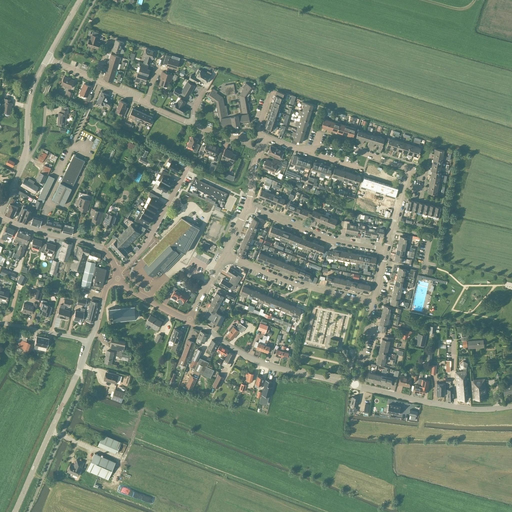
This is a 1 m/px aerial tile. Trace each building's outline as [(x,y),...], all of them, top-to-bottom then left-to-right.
[(98,37),(92,35),(91,40),(89,39),(87,46),(98,49),(100,42),(97,42),(98,37)] [(123,50),(121,49),(123,42),(115,40),(112,51),(120,53),(122,53),(123,53),(124,51),(124,50),(123,50)] [(150,65),(152,59),(153,59),(156,51),(146,48),(144,56),(145,57),(143,62),(150,65)] [(111,54),(109,60),(119,63),(121,57),(111,54)] [(179,61),(171,59),(172,57),(166,55),(163,63),(167,65),(166,66),(170,67),(170,66),(177,68),(179,61)] [(119,63),(109,60),(107,67),(117,70),(119,63)] [(140,67),(138,72),(147,75),(147,76),(148,76),(150,70),(146,68),(146,65),(140,63),(139,67),(140,67)] [(117,70),(107,67),(105,73),(115,76),(117,70)] [(191,75),(189,79),(197,83),(199,79),(206,83),(210,76),(211,73),(207,71),(206,73),(201,71),(201,70),(198,69),(196,73),(198,75),(197,77),(191,75)] [(145,81),(147,76),(147,75),(138,72),(136,78),(135,77),(134,81),(140,83),(141,80),(145,81)] [(172,75),(162,72),(161,77),(162,77),(160,84),(167,87),(170,79),(171,80),(172,75)] [(103,79),(106,80),(113,82),(115,76),(105,73),(103,79)] [(74,81),(64,76),(61,84),(64,86),(64,87),(70,89),(70,88),(71,88),(74,81)] [(188,96),(194,86),(187,82),(181,92),(188,96)] [(244,88),(250,93),(254,87),(252,85),(251,87),(245,83),(242,87),(244,88)] [(91,87),(84,84),(80,93),(87,97),(85,100),(89,102),(92,95),(89,94),(91,87)] [(224,85),(226,96),(228,94),(233,93),(235,94),(234,84),(224,85)] [(212,100),(216,93),(217,91),(213,88),(209,94),(208,93),(206,96),(212,100)] [(250,93),(244,88),(239,95),(248,97),(250,93)] [(274,100),(282,103),(285,94),(277,91),(274,100)] [(101,92),(100,96),(97,102),(104,105),(109,107),(112,101),(107,99),(108,95),(101,92)] [(223,98),(216,93),(212,100),(215,102),(223,98)] [(224,106),(223,98),(215,102),(216,107),(224,106)] [(4,113),(5,113),(5,114),(5,115),(6,115),(7,116),(8,115),(9,115),(9,114),(10,114),(12,103),(11,103),(11,100),(4,99),(4,102),(5,102),(4,113)] [(182,114),(186,108),(182,106),(183,104),(184,105),(185,102),(180,99),(178,103),(177,102),(173,109),(182,114)] [(118,103),(119,104),(116,111),(120,112),(119,114),(124,117),(127,109),(124,108),(126,103),(120,100),(120,101),(119,101),(118,103)] [(304,105),(303,108),(311,111),(313,106),(302,102),(301,105),(304,105)] [(131,120),(133,121),(137,110),(132,108),(129,116),(132,118),(131,120)] [(68,114),(68,110),(62,110),(61,113),(59,113),(58,125),(66,125),(67,114),(68,114)] [(137,110),(133,121),(134,122),(136,120),(139,121),(142,112),(137,110)] [(141,125),(143,126),(147,115),(142,112),(139,121),(142,122),(141,125)] [(310,116),(299,113),(298,115),(301,116),(300,119),(308,121),(310,116)] [(147,115),(143,126),(144,126),(145,124),(149,125),(152,117),(147,115)] [(232,126),(240,125),(240,124),(238,116),(231,117),(232,125),(232,126)] [(266,123),(278,127),(275,126),(276,121),(267,118),(266,123)] [(278,127),(266,123),(264,127),(265,127),(263,132),(269,133),(270,129),(276,131),(278,127)] [(297,129),(305,131),(307,126),(296,123),(295,125),(298,126),(297,129)] [(357,142),(363,144),(364,139),(367,140),(369,134),(358,131),(356,137),(359,138),(357,142)] [(302,142),(304,137),(293,133),(292,136),(294,137),(294,139),(302,142)] [(368,145),(373,147),(374,143),(377,143),(379,137),(369,134),(367,140),(369,141),(368,145)] [(198,139),(191,136),(187,146),(194,149),(193,151),(196,152),(199,145),(196,144),(198,139)] [(391,148),(394,139),(389,138),(386,147),(391,148)] [(397,150),(400,141),(394,139),(391,148),(397,150)] [(127,140),(125,146),(132,150),(135,144),(127,140)] [(405,143),(400,141),(397,150),(402,152),(405,143)] [(201,158),(202,155),(203,152),(209,155),(213,145),(207,142),(205,147),(202,146),(198,154),(199,154),(198,156),(201,158)] [(410,144),(405,143),(402,152),(407,153),(410,144)] [(416,146),(410,144),(407,153),(413,155),(416,146)] [(213,145),(209,155),(214,157),(213,160),(217,162),(220,153),(217,152),(219,148),(213,145)] [(271,146),(268,153),(280,159),(284,151),(271,146)] [(421,148),(416,146),(413,155),(418,157),(421,148)] [(225,149),(221,160),(227,162),(227,161),(232,163),(235,155),(231,153),(232,152),(225,149)] [(47,154),(42,151),(38,160),(42,162),(47,154)] [(73,155),(60,182),(52,200),(64,205),(85,161),(73,155)] [(295,168),(299,169),(303,158),(294,155),(291,164),(295,165),(295,167),(295,168)] [(177,172),(180,166),(176,163),(178,160),(171,156),(168,161),(168,162),(170,163),(168,167),(173,169),(172,170),(176,172),(176,171),(177,172)] [(303,158),(299,169),(304,171),(304,168),(307,159),(303,158)] [(279,168),(279,166),(281,162),(273,159),(272,162),(266,159),(263,167),(274,172),(276,173),(277,172),(279,168)] [(324,178),(325,175),(328,166),(323,164),(320,173),(319,176),(324,178)] [(44,165),(41,172),(47,175),(51,168),(44,165)] [(337,178),(340,170),(334,168),(332,176),(337,178)] [(163,170),(157,180),(169,186),(172,180),(168,178),(170,174),(163,170)] [(347,183),(348,181),(350,173),(345,171),(342,180),(342,182),(347,183)] [(47,175),(41,172),(40,172),(36,180),(44,184),(47,175)] [(42,202),(43,202),(55,178),(49,175),(37,200),(42,202)] [(194,178),(191,185),(198,188),(197,189),(201,181),(194,178)] [(28,181),(25,179),(21,186),(34,194),(38,187),(32,183),(34,181),(29,179),(28,181)] [(157,180),(155,183),(152,189),(159,193),(161,189),(166,192),(169,186),(157,180)] [(201,181),(197,189),(204,192),(208,184),(201,181)] [(208,184),(204,192),(210,195),(214,187),(208,184)] [(264,200),(268,190),(269,187),(266,185),(265,187),(265,189),(265,191),(261,190),(258,197),(264,200)] [(214,187),(210,195),(211,195),(211,194),(214,195),(213,197),(217,198),(221,190),(214,187)] [(221,190),(217,198),(223,202),(227,193),(221,190)] [(268,190),(264,200),(270,202),(273,194),(268,192),(268,190)] [(79,200),(77,205),(81,206),(80,209),(87,212),(92,196),(80,192),(77,200),(79,200)] [(151,198),(148,203),(157,208),(160,202),(156,200),(158,196),(151,192),(148,196),(151,198)] [(279,196),(273,194),(270,202),(276,204),(279,196)] [(286,204),(288,199),(285,197),(285,199),(281,197),(282,196),(279,195),(279,196),(276,204),(282,207),(283,203),(286,204)] [(12,198),(10,203),(5,214),(13,218),(18,207),(13,205),(15,200),(12,198)] [(288,199),(286,204),(288,205),(286,211),(292,213),(296,204),(296,203),(294,202),(293,204),(290,203),(291,200),(288,199)] [(148,203),(145,208),(154,213),(157,208),(148,203)] [(292,213),(298,215),(301,207),(298,206),(298,205),(296,204),(292,213)] [(23,205),(22,207),(17,219),(22,221),(27,209),(25,208),(26,206),(23,205)] [(441,208),(435,206),(433,216),(433,218),(438,220),(441,208)] [(154,213),(145,208),(142,207),(140,211),(143,213),(151,218),(154,213)] [(301,207),(298,215),(304,217),(307,210),(301,207)] [(30,208),(29,210),(27,209),(22,221),(27,223),(33,209),(30,208)] [(103,212),(92,208),(90,216),(93,217),(92,221),(99,223),(103,212)] [(117,212),(115,212),(114,211),(111,210),(110,211),(109,213),(107,213),(105,217),(106,218),(105,221),(104,221),(103,224),(110,227),(111,223),(115,225),(118,216),(119,212),(117,212)] [(312,212),(307,210),(304,217),(310,220),(313,210),(312,212)] [(316,220),(320,212),(319,212),(313,210),(310,220),(311,218),(316,220)] [(322,222),(325,215),(322,214),(323,211),(320,210),(320,212),(316,220),(322,222)] [(140,211),(137,216),(134,221),(142,225),(143,221),(148,224),(151,218),(143,213),(140,211)] [(328,225),(332,215),(329,214),(328,216),(325,215),(322,222),(328,225)] [(332,215),(328,225),(334,227),(337,219),(331,217),(332,215)] [(33,216),(31,224),(40,227),(42,219),(43,220),(43,218),(40,217),(39,218),(33,216)] [(253,218),(250,224),(257,227),(260,222),(263,223),(265,220),(256,216),(255,219),(253,218)] [(143,258),(148,263),(144,267),(153,276),(160,269),(164,274),(181,256),(184,252),(186,253),(200,228),(182,218),(143,258)] [(47,220),(45,227),(60,231),(62,224),(47,220)] [(351,234),(353,224),(349,223),(350,221),(344,220),(343,228),(346,228),(345,233),(348,233),(349,234),(351,234)] [(357,225),(353,224),(351,234),(354,235),(354,234),(358,235),(358,231),(362,231),(363,224),(358,223),(357,225)] [(131,224),(125,230),(135,239),(140,233),(131,224)] [(257,227),(250,224),(248,230),(255,233),(257,227)] [(363,224),(362,231),(365,232),(364,234),(364,236),(367,237),(370,238),(372,228),(372,226),(363,224)] [(5,226),(2,234),(0,238),(5,240),(7,236),(11,237),(14,229),(12,228),(11,229),(5,226)] [(74,229),(64,226),(62,232),(72,235),(74,229)] [(271,237),(272,235),(275,236),(278,229),(272,226),(268,236),(271,237)] [(372,226),(372,228),(370,238),(373,238),(376,239),(377,234),(383,235),(385,228),(372,226)] [(278,229),(275,236),(281,238),(284,231),(278,229)] [(21,239),(24,232),(17,230),(13,239),(12,243),(17,244),(18,241),(19,238),(21,239)] [(130,243),(135,239),(125,230),(121,234),(130,243)] [(255,233),(248,230),(245,235),(252,238),(255,233)] [(281,238),(286,241),(289,233),(284,231),(281,238)] [(30,235),(24,232),(21,239),(19,238),(18,241),(20,242),(15,253),(22,256),(30,235)] [(286,241),(292,243),(295,235),(289,233),(286,241)] [(117,238),(122,242),(127,247),(130,243),(121,234),(117,238)] [(242,241),(250,244),(252,238),(245,235),(242,241)] [(292,243),(298,245),(301,238),(295,235),(292,243)] [(398,242),(408,244),(408,242),(407,242),(408,238),(406,237),(403,236),(401,236),(400,236),(398,242)] [(30,247),(38,249),(39,250),(41,242),(41,241),(33,238),(30,247)] [(122,242),(117,238),(116,240),(111,244),(115,249),(122,242)] [(304,247),(307,240),(301,238),(298,245),(304,247)] [(305,252),(306,249),(310,250),(313,242),(307,240),(304,247),(302,251),(305,252)] [(58,258),(64,260),(67,261),(72,244),(63,241),(58,258)] [(250,244),(242,241),(240,247),(247,250),(250,244)] [(125,249),(127,247),(122,242),(115,249),(122,257),(127,252),(125,249)] [(318,244),(313,242),(310,250),(315,252),(318,244)] [(46,243),(46,244),(44,251),(52,254),(55,245),(46,243)] [(315,252),(313,258),(315,259),(318,253),(321,254),(324,247),(318,244),(315,252)] [(71,263),(70,268),(83,272),(86,260),(87,257),(89,251),(89,250),(82,247),(77,245),(73,259),(71,263)] [(247,250),(240,247),(237,252),(239,253),(238,255),(245,259),(247,255),(246,253),(247,250)] [(338,259),(340,251),(333,249),(333,252),(328,251),(327,258),(334,259),(334,258),(338,259)] [(87,257),(81,285),(89,287),(95,261),(99,261),(100,254),(90,250),(90,251),(88,257),(87,257)] [(263,262),(265,255),(259,253),(257,260),(263,262)] [(265,255),(263,262),(268,264),(271,257),(272,255),(269,253),(268,256),(265,255)] [(358,267),(359,263),(362,263),(364,255),(358,254),(356,262),(355,269),(354,272),(358,273),(359,267),(358,267)] [(277,260),(271,257),(268,264),(274,267),(277,260)] [(56,275),(59,262),(53,260),(49,273),(56,275)] [(283,262),(277,260),(274,267),(280,269),(283,262)] [(288,264),(283,262),(280,269),(286,271),(288,264)] [(291,273),(294,267),(288,264),(286,271),(291,273)] [(102,287),(102,286),(101,286),(103,278),(101,277),(103,268),(95,266),(93,275),(95,276),(93,285),(102,287)] [(232,276),(230,279),(237,284),(241,277),(236,274),(237,272),(230,267),(227,272),(232,276)] [(297,276),(300,269),(294,267),(291,273),(297,276)] [(398,267),(397,274),(409,276),(412,277),(413,274),(410,274),(409,273),(408,272),(407,273),(406,273),(407,269),(398,267)] [(16,274),(2,268),(0,273),(14,279),(16,274)] [(303,278),(305,271),(300,269),(297,276),(303,278)] [(307,269),(306,271),(305,271),(303,278),(309,280),(312,273),(312,271),(307,269)] [(21,274),(17,282),(23,285),(27,278),(21,274)] [(309,282),(316,284),(318,278),(311,275),(309,282)] [(237,284),(230,279),(228,283),(222,279),(219,284),(228,289),(229,287),(233,290),(237,284)] [(403,285),(404,282),(396,279),(394,285),(402,287),(403,287),(404,288),(405,285),(403,285)] [(0,298),(6,300),(8,292),(0,289),(0,288),(1,286),(0,286),(0,298)] [(240,293),(246,295),(249,288),(243,286),(240,293)] [(174,291),(171,296),(176,300),(182,292),(174,287),(173,290),(174,291)] [(252,298),(255,291),(249,288),(246,295),(252,298)] [(218,290),(217,292),(216,292),(213,298),(227,305),(228,302),(225,301),(222,299),(225,294),(218,290)] [(235,300),(236,296),(235,296),(235,295),(228,291),(226,296),(233,299),(235,300)] [(258,300),(260,293),(255,291),(252,298),(258,300)] [(182,292),(176,300),(182,303),(184,300),(186,301),(189,296),(182,292)] [(260,301),(263,302),(266,295),(260,293),(258,300),(256,304),(259,305),(260,301)] [(272,298),(266,295),(263,302),(269,305),(268,306),(272,298)] [(87,299),(83,298),(78,297),(76,304),(85,306),(87,299)] [(88,311),(96,313),(98,303),(99,300),(91,298),(91,300),(90,300),(88,311)] [(227,305),(213,298),(210,303),(218,307),(221,302),(227,305)] [(275,307),(277,300),(277,298),(275,298),(274,299),(272,298),(269,305),(268,306),(274,309),(275,307)] [(24,300),(21,311),(31,314),(32,311),(35,312),(37,304),(24,300)] [(52,306),(48,304),(48,303),(47,301),(42,300),(40,308),(43,309),(41,314),(49,316),(52,306)] [(283,302),(277,300),(275,307),(280,309),(283,302)] [(286,312),(289,305),(283,302),(280,309),(286,312)] [(218,307),(210,303),(207,309),(208,310),(204,317),(219,325),(224,316),(217,312),(219,308),(218,307)] [(67,319),(70,311),(64,309),(65,306),(60,304),(59,308),(56,316),(67,319)] [(292,314),(295,307),(289,305),(286,312),(292,314)] [(382,311),(390,313),(391,307),(383,305),(382,311)] [(135,306),(108,309),(109,321),(136,318),(139,314),(139,309),(135,306)] [(297,318),(298,316),(301,309),(295,307),(292,314),(291,316),(297,318)] [(82,321),(82,319),(84,311),(84,309),(81,308),(80,312),(75,310),(73,319),(74,319),(74,320),(77,321),(78,320),(82,321)] [(93,322),(96,313),(88,311),(85,320),(93,322)] [(162,321),(150,315),(146,322),(157,329),(162,321)] [(387,325),(389,319),(381,317),(379,323),(389,325),(387,325)] [(240,323),(236,328),(234,327),(235,326),(232,325),(229,329),(231,330),(227,335),(232,339),(239,331),(242,333),(246,328),(240,323)] [(265,332),(268,326),(260,323),(258,329),(265,332)] [(170,339),(174,340),(172,348),(179,351),(182,341),(179,340),(182,331),(174,328),(170,339)] [(200,331),(197,340),(196,340),(196,342),(200,344),(200,342),(204,343),(208,334),(200,331)] [(159,343),(163,336),(159,333),(155,341),(159,343)] [(416,342),(424,344),(426,335),(419,333),(416,342)] [(34,344),(34,348),(37,349),(45,351),(46,347),(48,338),(36,335),(34,344)] [(256,348),(262,350),(265,343),(266,340),(267,336),(264,335),(262,339),(260,338),(258,342),(256,341),(254,346),(256,347),(256,348)] [(382,339),(380,345),(390,347),(391,345),(389,344),(390,341),(392,341),(393,338),(384,336),(383,339),(382,339)] [(120,350),(123,350),(124,350),(125,346),(126,341),(111,338),(110,343),(111,343),(110,348),(120,350)] [(216,341),(215,341),(212,339),(206,351),(210,353),(212,350),(214,351),(218,343),(217,342),(216,341)] [(29,356),(32,344),(29,343),(21,340),(20,343),(18,349),(21,350),(20,353),(29,356)] [(179,363),(186,365),(186,366),(195,343),(188,340),(179,363)] [(264,344),(262,350),(268,352),(270,346),(266,345),(264,344)] [(220,345),(216,351),(225,356),(228,350),(227,350),(227,349),(225,348),(225,349),(220,345)] [(277,349),(275,355),(281,357),(283,351),(283,349),(284,346),(282,345),(280,350),(277,349)] [(198,348),(193,359),(197,361),(202,351),(198,348)] [(104,362),(112,364),(114,352),(107,350),(104,362)] [(386,356),(387,353),(379,351),(378,357),(386,359),(386,358),(389,359),(390,357),(386,356)] [(235,355),(229,352),(225,360),(224,360),(222,365),(228,368),(231,363),(230,363),(235,355)] [(195,368),(194,370),(200,373),(203,374),(210,378),(214,370),(212,368),(207,366),(208,363),(209,362),(200,357),(198,361),(195,368)] [(386,359),(378,357),(376,363),(384,365),(386,359)] [(193,359),(190,366),(195,368),(198,361),(197,361),(193,359)] [(455,371),(456,377),(467,376),(466,373),(466,367),(467,363),(463,360),(459,364),(461,368),(462,367),(463,371),(455,371)] [(104,380),(116,383),(119,375),(106,372),(104,380)] [(250,381),(252,382),(254,373),(248,372),(246,372),(245,376),(247,376),(246,380),(247,380),(246,382),(250,382),(250,381)] [(367,380),(373,382),(375,374),(369,372),(367,380)] [(212,385),(218,388),(224,377),(218,374),(212,385)] [(373,382),(379,383),(381,375),(375,374),(373,382)] [(192,390),(197,378),(191,375),(185,387),(192,390)] [(409,387),(411,377),(401,375),(398,384),(409,387)] [(257,376),(255,384),(257,385),(256,386),(259,387),(259,385),(261,386),(264,378),(257,376)] [(387,377),(385,385),(391,386),(391,384),(395,385),(398,377),(393,376),(393,378),(387,377)] [(456,385),(467,384),(467,376),(456,377),(456,385)] [(511,381),(511,384),(502,386),(504,395),(510,394),(510,393),(511,393),(511,394),(511,393),(511,377),(511,378),(511,381)] [(272,386),(270,386),(272,381),(266,379),(260,401),(266,403),(268,396),(269,397),(271,390),(272,387),(272,386)] [(414,392),(419,393),(422,379),(419,379),(417,385),(415,385),(414,392)] [(425,380),(422,379),(419,393),(424,394),(425,388),(428,388),(429,381),(425,380)] [(485,379),(471,380),(473,399),(486,398),(485,379)] [(436,396),(445,396),(445,384),(437,383),(436,396)] [(457,392),(468,391),(467,384),(456,385),(457,392)] [(125,393),(114,389),(111,399),(121,402),(125,393)] [(468,391),(457,392),(457,400),(468,399),(468,391)] [(352,397),(350,406),(351,406),(351,408),(355,408),(355,406),(357,406),(358,398),(352,397)] [(389,404),(387,412),(390,413),(396,414),(399,415),(399,411),(402,412),(403,408),(400,408),(400,407),(396,406),(393,405),(389,404)] [(410,410),(409,415),(410,415),(409,419),(415,420),(416,416),(417,416),(418,411),(410,410)] [(98,446),(116,453),(121,442),(103,434),(98,446)] [(108,479),(115,462),(95,453),(87,470),(108,479)] [(71,464),(67,471),(78,476),(81,469),(81,468),(83,462),(77,459),(74,465),(71,464)]
